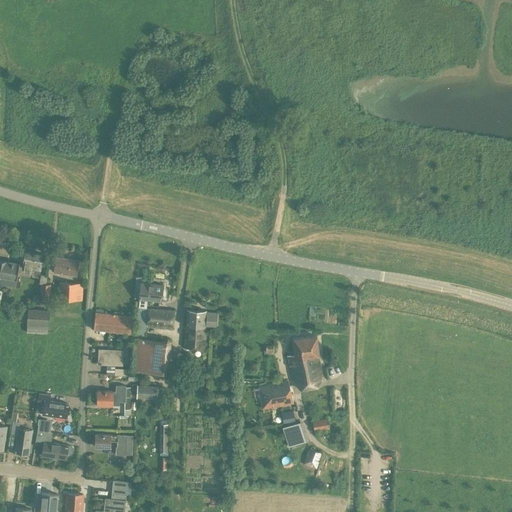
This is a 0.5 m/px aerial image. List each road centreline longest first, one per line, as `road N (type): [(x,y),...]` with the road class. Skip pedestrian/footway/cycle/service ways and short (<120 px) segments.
road 1 (unclassified): [(147,226),(511,305)]
road 2 (residential): [(0,469),(82,476),(99,216)]
road 3 (track): [(234,0),(245,59),(284,166),(270,255)]
road 4 (track): [(272,247),(343,232),(511,267)]
road 5 (track): [(99,216),(122,80)]
